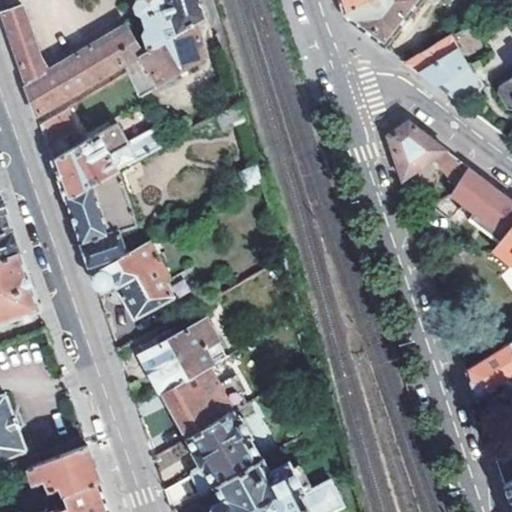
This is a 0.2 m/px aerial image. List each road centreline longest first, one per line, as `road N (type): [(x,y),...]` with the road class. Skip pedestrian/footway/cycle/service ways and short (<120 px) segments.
road 1 (residential): [(144,511),(0,88)]
road 2 (residential): [(342,91),(476,511)]
road 3 (residential): [(342,91),(400,90),(511,168)]
